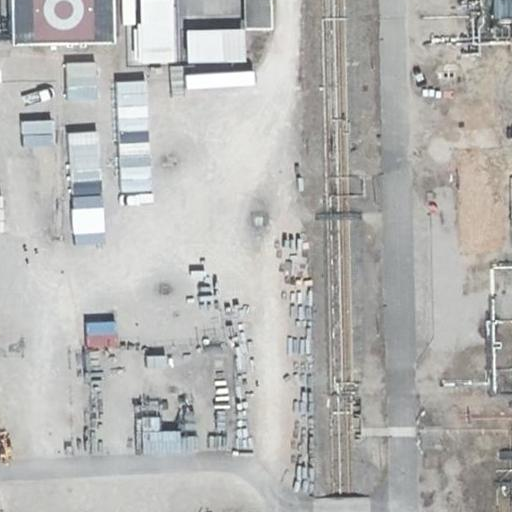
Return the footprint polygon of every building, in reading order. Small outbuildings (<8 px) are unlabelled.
[(17,0),(18,32),(27,32),(119,31),(118,0),(17,0)] [(128,0),(129,63),(169,63),(168,0),(128,0)] [(247,0),(248,35),(271,35),(270,0),(247,0)] [(511,0),(490,0),(492,38),(511,38),(511,0)] [(249,67),(248,35),(190,36),(191,68),(249,67)] [(507,256),(511,255),(511,189),(503,190),(507,256)] [(112,345),(112,331),(83,331),(83,346),(112,345)] [(138,450),(175,451),(176,428),(156,427),(156,415),(138,415),(138,450)]
